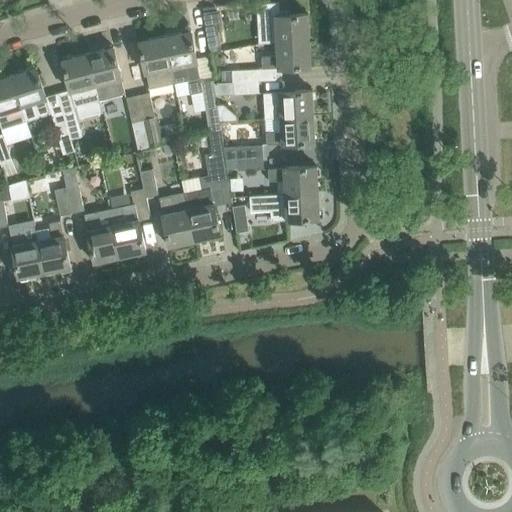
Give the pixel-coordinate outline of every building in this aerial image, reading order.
[(275,42),(310,40),(308,13),(280,15),(279,2),(256,3),(259,43),(275,41),(275,42)] [(205,27),(208,47),(209,52),(221,51),(217,25),(205,27)] [(165,35),(173,82),(187,80),(188,82),(189,81),(191,93),(202,91),(209,133),(221,130),(215,95),(214,85),(214,83),(213,80),(201,82),(191,29),(165,35)] [(165,35),(139,40),(149,88),(160,86),(160,85),(173,82),(165,35)] [(310,40),(275,42),(276,55),(262,56),(262,69),(311,66),(310,40)] [(113,46),(87,52),(99,100),(100,100),(113,97),(125,93),(113,46)] [(70,89),(57,93),(63,113),(75,110),(77,118),(78,118),(103,112),(100,100),(99,100),(87,52),(62,59),(67,78),(70,89)] [(36,66),(11,74),(22,107),(27,122),(40,117),(50,114),(51,116),(52,116),(56,131),(67,128),(63,113),(57,93),(46,97),(36,66)] [(258,69),(232,71),(221,71),(221,82),(233,81),(233,82),(233,84),(259,82),(258,69)] [(0,78),(0,125),(1,130),(14,126),(27,122),(22,107),(11,74),(0,78)] [(259,92),(259,82),(233,84),(214,85),(215,95),(233,94),(259,92)] [(266,119),(280,119),(314,116),(312,89),(264,92),(266,119)] [(150,93),(137,95),(143,120),(147,139),(149,148),(174,142),(172,134),(161,137),(156,117),(155,117),(150,93)] [(126,98),(131,123),(143,120),(137,95),(126,98)] [(314,116),(280,119),(281,132),(266,133),(267,145),(315,142),(314,116)] [(208,174),(182,180),(185,193),(194,240),(221,235),(217,215),(214,205),(232,201),(229,179),(227,167),(226,159),(224,147),(221,130),(209,133),(212,153),(205,154),(208,174)] [(3,134),(0,134),(0,161),(11,157),(3,134)] [(262,145),(224,147),(226,159),(237,158),(263,157),(262,145)] [(263,157),(237,158),(237,170),(264,168),(263,157)] [(285,180),(285,193),(286,195),(318,192),(317,165),(268,168),(269,181),(285,180)] [(62,170),(66,187),(71,213),(84,210),(74,167),(62,170)] [(141,171),(144,189),(146,196),(158,194),(153,168),(141,171)] [(25,183),(11,185),(15,202),(28,200),(25,183)] [(8,184),(0,186),(0,226),(8,225),(3,200),(10,199),(8,184)] [(66,187),(55,190),(60,216),(71,213),(66,187)] [(134,204),(109,209),(119,257),(146,251),(139,219),(151,216),(147,197),(146,196),(144,189),(131,191),(134,204)] [(251,211),(270,210),(271,220),(320,218),(318,192),(286,195),(285,193),(250,195),(251,211)] [(159,199),(165,226),(169,246),(194,240),(185,193),(171,196),(159,199)] [(233,206),(234,212),(237,232),(249,230),(245,204),(233,206)] [(84,215),(90,242),(94,262),(119,257),(109,209),(84,215)] [(51,238),(37,241),(43,272),(70,267),(61,220),(48,223),(51,238)] [(9,230),(15,258),(19,277),(43,272),(37,241),(24,243),(21,228),(9,230)]
